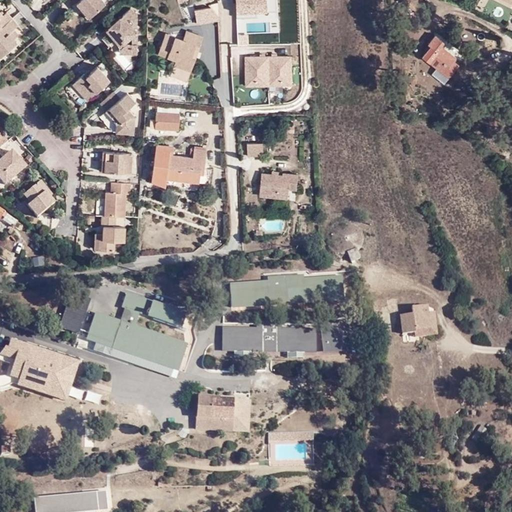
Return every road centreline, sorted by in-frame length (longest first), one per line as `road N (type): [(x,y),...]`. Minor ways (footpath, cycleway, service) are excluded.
road 1 (residential): [(0,275),(81,273),(224,250),(236,239),(229,111)]
road 2 (unknown): [(0,326),(172,379),(186,377),(208,327)]
road 3 (residential): [(229,111),(291,107),(302,98),(303,0)]
road 4 (residential): [(13,101),(63,49),(20,0)]
road 5 (residential): [(13,101),(72,155),(73,210)]
